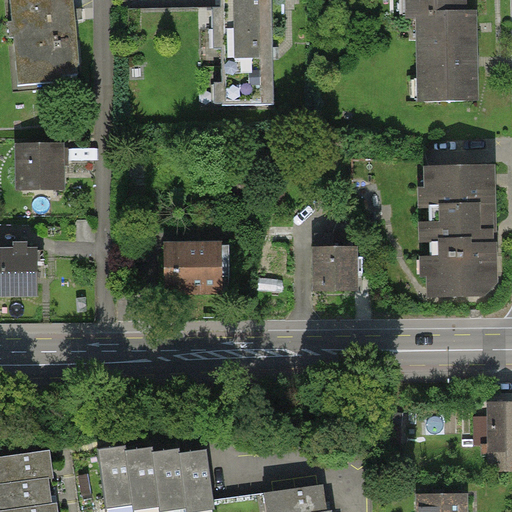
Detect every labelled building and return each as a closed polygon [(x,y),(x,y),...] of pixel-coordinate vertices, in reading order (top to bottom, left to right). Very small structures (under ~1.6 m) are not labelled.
[(80,66),(73,0),(10,0),(19,86),(63,82),(61,68),(80,66)] [(274,0),(221,0),(223,107),(276,106),(275,47),(274,0)] [(464,0),(410,0),(411,20),(421,20),(424,106),(478,104),(476,63),(475,18),(465,19),(464,0)] [(66,145),(16,146),(16,193),(67,192),(66,145)] [(419,172),(420,240),(421,277),(428,276),(428,296),(487,295),(498,283),(498,239),(497,169),(419,172)] [(167,258),(225,259),(225,222),(167,222),(167,258)] [(362,244),(316,245),(316,291),(363,291),(362,244)] [(33,253),(0,252),(0,300),(33,300),(33,253)] [(511,476),(511,407),(482,409),(483,477),(511,476)] [(159,511),(178,511),(186,511),(214,511),(206,454),(194,455),(178,458),(178,454),(165,455),(151,457),(150,452),(139,454),(124,456),(123,449),(112,451),(98,453),(107,511),(114,511),(132,509),(132,511),(148,511),(159,510),(159,511)] [(54,511),(54,505),(48,506),(46,492),(44,480),(50,479),(49,467),(47,452),(0,458),(0,511),(54,511)] [(267,511),(333,511),(327,511),(326,500),(324,486),(265,494),(267,511)] [(406,511),(461,511),(462,501),(406,502),(406,511)]
